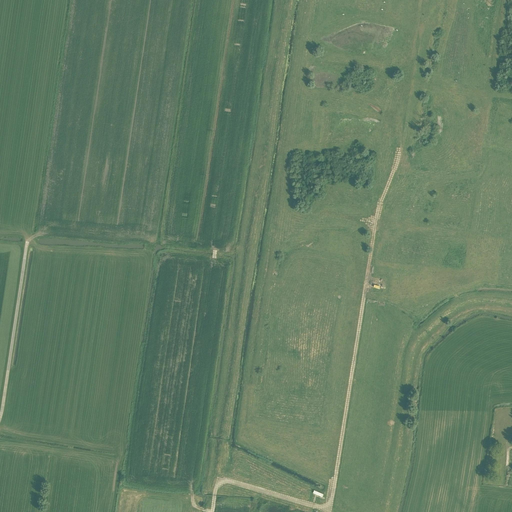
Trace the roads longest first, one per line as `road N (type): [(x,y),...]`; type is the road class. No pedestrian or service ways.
road 1 (track): [(329,509),(411,0)]
road 2 (track): [(0,420),(28,234),(7,234)]
road 3 (track): [(212,511),(221,479),(329,509)]
